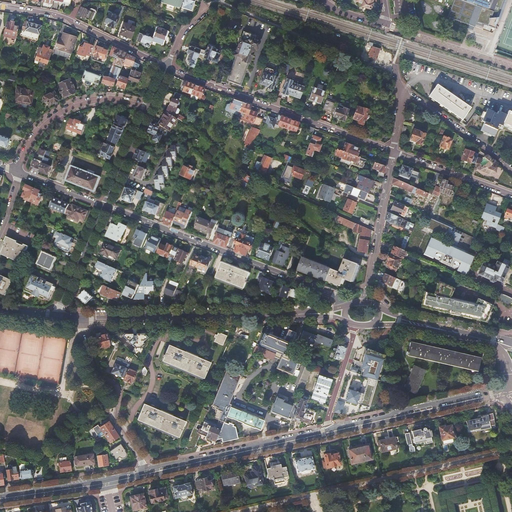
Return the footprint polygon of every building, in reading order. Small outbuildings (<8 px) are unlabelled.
[(191,11),(195,0),(194,0),(184,0),(182,8),(191,11)] [(356,0),(357,2),(363,4),(362,6),(371,9),(372,4),(372,3),(372,0),(356,0)] [(492,33),(493,32),(497,19),(498,18),(500,19),(507,0),(453,0),(447,17),(474,27),(476,22),(484,25),(491,27),(489,31),(489,32),(490,32),(491,33),(492,33)] [(81,7),(77,15),(85,19),(90,21),(90,20),(92,21),(93,20),(96,14),(97,13),(96,11),(95,10),(95,11),(91,9),(90,10),(89,11),(81,7)] [(109,13),(105,23),(108,25),(113,28),(118,17),(109,13)] [(10,23),(7,22),(3,36),(15,39),(17,31),(18,29),(18,26),(14,25),(14,22),(11,21),(10,23)] [(41,26),(24,21),(21,31),(25,32),(25,30),(30,32),(30,33),(34,34),(34,33),(39,34),(41,26)] [(132,38),(136,28),(124,24),(120,34),(132,38)] [(169,32),(156,27),(154,33),(152,38),(151,41),(163,45),(164,41),(168,43),(169,40),(169,39),(169,38),(168,37),(167,36),(169,32)] [(58,37),(54,49),(71,54),(76,37),(63,32),(61,38),(58,37)] [(236,56),(227,80),(241,85),(249,63),(254,48),(257,49),(260,42),(255,40),(256,36),(244,32),(235,55),(237,56),(236,56)] [(151,41),(152,38),(139,33),(136,41),(145,44),(144,46),(149,48),(151,41)] [(80,47),(78,54),(85,56),(85,57),(89,58),(93,46),(85,43),(83,47),(83,46),(82,47),(82,48),(80,47)] [(50,58),(53,50),(49,49),(49,47),(44,46),(44,47),(40,46),(37,53),(35,59),(39,60),(39,61),(43,63),(44,62),(48,63),(49,61),(50,58)] [(97,46),(92,60),(102,63),(107,51),(103,49),(103,48),(97,46)] [(190,66),(194,67),(198,57),(200,50),(189,46),(187,53),(190,54),(188,60),(189,63),(190,63),(190,66)] [(207,51),(201,49),(200,50),(198,57),(205,60),(206,58),(210,60),(210,59),(213,60),(212,61),(216,62),(217,59),(224,61),(224,59),(223,54),(219,52),(219,51),(214,49),(214,48),(209,46),(208,46),(207,51)] [(126,54),(113,47),(110,55),(115,57),(113,63),(110,62),(109,64),(105,74),(109,75),(108,77),(109,77),(115,79),(118,80),(119,76),(119,75),(121,69),(123,63),(126,54)] [(373,47),(370,57),(376,59),(379,50),(373,47)] [(135,58),(126,54),(123,63),(132,67),(135,58)] [(266,68),(260,83),(266,85),(266,86),(268,87),(268,89),(268,90),(271,91),(272,91),(272,89),(273,89),(277,77),(273,75),(274,71),(273,69),(268,67),(266,68)] [(85,70),(82,78),(86,79),(85,83),(87,84),(86,85),(88,86),(89,84),(91,85),(92,81),(94,82),(93,84),(98,85),(99,82),(101,76),(85,70)] [(131,71),(128,78),(128,79),(128,80),(138,83),(140,79),(139,77),(140,73),(131,70),(131,71)] [(108,77),(104,76),(102,83),(113,86),(115,79),(109,77),(108,77)] [(119,76),(118,80),(117,83),(116,84),(121,86),(120,87),(124,89),(125,86),(128,80),(128,79),(119,76)] [(300,99),(304,87),(291,83),(292,81),(287,79),(282,93),(287,95),(288,94),(300,99)] [(70,80),(59,84),(61,90),(59,91),(60,94),(62,93),(64,97),(75,93),(70,80)] [(188,95),(188,97),(190,98),(195,85),(185,82),(184,81),(182,85),(183,86),(185,87),(183,91),(190,94),(190,96),(188,95)] [(195,85),(190,98),(193,99),(197,100),(198,98),(203,100),(204,99),(205,97),(204,96),(201,94),(203,88),(195,85)] [(435,88),(429,96),(462,119),(470,107),(456,98),(437,85),(435,88)] [(313,87),(309,100),(320,104),(325,91),(313,87)] [(17,88),(15,101),(20,102),(20,103),(31,105),(33,91),(17,88)] [(45,98),(43,99),(44,102),(46,101),(49,105),(58,101),(54,92),(45,96),(45,98)] [(172,98),(167,111),(182,122),(183,123),(184,121),(183,120),(184,118),(177,114),(179,110),(176,109),(177,107),(176,107),(177,106),(178,106),(179,106),(179,103),(179,102),(178,102),(179,99),(180,99),(182,99),(183,96),(175,93),(173,98),(172,98)] [(237,115),(242,102),(234,99),(231,105),(229,104),(227,105),(225,109),(226,111),(237,115)] [(327,99),(324,108),(332,110),(334,102),(327,99)] [(251,105),(242,102),(237,115),(236,117),(252,123),(252,121),(254,122),(257,113),(249,110),(251,105)] [(339,120),(345,122),(349,110),(344,108),(344,107),(337,104),(333,116),(340,118),(339,120)] [(357,107),(353,119),(359,121),(358,123),(363,125),(365,120),(366,120),(367,116),(366,116),(368,110),(363,108),(363,109),(357,107)] [(482,125),(496,131),(497,127),(497,126),(498,124),(501,126),(502,126),(503,124),(511,128),(511,112),(508,111),(506,115),(498,111),(496,114),(494,113),(494,112),(487,109),(485,113),(483,117),(481,121),(484,122),(482,125)] [(163,117),(158,124),(163,127),(169,131),(177,120),(167,113),(166,112),(165,113),(164,113),(162,116),(163,117)] [(119,116),(115,125),(124,129),(128,121),(119,116)] [(290,120),(279,116),(278,118),(278,120),(275,121),(275,119),(268,117),(265,124),(267,124),(268,127),(270,128),(274,126),(279,127),(281,126),(287,129),(290,120)] [(68,128),(74,131),(78,132),(82,122),(77,120),(76,121),(71,119),(68,128)] [(299,123),(290,120),(287,129),(296,132),(299,123)] [(439,136),(442,137),(442,136),(445,126),(437,120),(434,127),(440,132),(439,136)] [(157,126),(150,123),(146,132),(154,135),(152,140),(158,142),(162,134),(160,133),(162,128),(163,127),(158,124),(157,126)] [(124,129),(115,125),(108,141),(117,145),(124,129)] [(493,136),(496,131),(482,125),(480,131),(483,132),(484,130),(491,134),(490,135),(493,136)] [(447,128),(445,126),(442,136),(443,137),(440,147),(441,148),(440,148),(441,149),(443,150),(444,149),(445,149),(449,150),(452,141),(456,142),(459,136),(447,128)] [(251,149),(260,131),(254,128),(251,133),(249,132),(244,143),(246,144),(245,146),(251,149)] [(414,129),(410,139),(416,142),(415,143),(421,145),(425,134),(414,129)] [(0,135),(0,145),(6,148),(10,139),(0,135)] [(462,138),(459,136),(456,142),(456,144),(462,146),(465,140),(462,138)] [(310,140),(305,155),(312,157),(313,152),(312,152),(313,149),(314,150),(318,151),(320,146),(318,145),(318,143),(310,140)] [(103,153),(102,156),(108,159),(111,160),(113,154),(112,154),(115,148),(105,143),(101,152),(103,153)] [(346,143),(342,151),(348,153),(359,157),(360,154),(360,153),(358,152),(360,149),(352,146),(352,145),(346,143)] [(169,153),(169,156),(169,158),(167,158),(165,161),(165,162),(164,165),(165,167),(163,167),(160,170),(160,171),(160,174),(160,176),(158,176),(156,178),(156,179),(156,182),(156,189),(161,191),(161,187),(165,187),(165,178),(170,178),(170,170),(174,170),(174,161),(179,161),(179,153),(183,153),(184,146),(173,146),(173,150),(171,150),(169,153)] [(139,149),(135,158),(142,161),(146,152),(139,149)] [(348,153),(342,151),(337,149),(335,155),(342,158),(340,162),(344,164),(348,153)] [(474,164),(477,157),(473,156),(474,153),(465,149),(463,154),(461,160),(471,163),(471,162),(474,164)] [(359,157),(348,153),(344,164),(349,165),(351,161),(353,162),(352,164),(362,168),(365,162),(358,160),(359,157)] [(35,162),(31,172),(38,175),(39,171),(42,163),(44,157),(45,156),(40,155),(38,160),(36,159),(35,162)] [(264,156),(258,169),(266,172),(271,159),(264,156)] [(483,160),(477,157),(474,164),(477,165),(476,168),(480,169),(480,170),(489,173),(491,172),(491,173),(492,173),(493,172),(494,172),(494,168),(497,164),(489,158),(486,156),(484,157),(484,156),(483,158),(483,160)] [(42,163),(39,171),(48,175),(51,166),(47,165),(49,159),(44,157),(42,163)] [(383,177),(385,166),(378,164),(375,163),(373,168),(379,171),(377,175),(383,177)] [(72,166),(66,180),(95,192),(101,177),(72,166)] [(139,166),(134,177),(142,181),(147,170),(139,166)] [(185,166),(181,175),(191,180),(196,171),(185,166)] [(298,166),(297,168),(293,166),(293,168),(289,166),(287,172),(292,175),(292,176),(301,179),(304,171),(305,171),(306,169),(298,166)] [(403,166),(399,176),(408,179),(409,176),(417,179),(420,172),(403,166)] [(236,185),(243,190),(253,178),(244,174),(236,185)] [(359,175),(357,180),(364,183),(370,185),(371,184),(374,185),(375,182),(359,175)] [(412,189),(416,191),(417,189),(393,178),(392,184),(411,193),(412,189)] [(364,183),(357,180),(357,181),(358,181),(357,184),(358,184),(357,189),(367,193),(369,188),(370,189),(371,186),(370,185),(364,183)] [(433,192),(432,195),(437,198),(438,196),(439,192),(449,196),(453,186),(446,184),(446,181),(442,180),(439,187),(436,185),(433,192)] [(329,203),(335,189),(324,185),(318,198),(329,203)] [(364,200),(367,193),(357,189),(346,185),(343,192),(364,200)] [(26,199),(30,201),(36,189),(30,187),(27,186),(25,190),(27,191),(25,194),(24,195),(23,196),(24,197),(26,199)] [(126,188),(123,197),(124,199),(132,202),(136,192),(135,192),(136,190),(127,187),(127,189),(126,188)] [(36,189),(30,201),(39,205),(43,197),(42,197),(43,195),(40,194),(41,192),(36,189)] [(414,203),(411,209),(429,217),(437,198),(432,195),(429,194),(417,189),(416,191),(415,193),(426,198),(427,197),(422,207),(414,203)] [(175,215),(168,212),(163,223),(172,227),(174,222),(180,207),(184,199),(178,196),(176,201),(179,202),(176,210),(177,210),(175,215)] [(54,198),(54,199),(50,207),(66,214),(70,205),(54,198)] [(351,214),(356,203),(348,199),(343,210),(351,214)] [(143,211),(160,217),(165,205),(157,202),(156,205),(147,202),(143,211)] [(394,202),(391,210),(392,211),(392,212),(404,217),(408,208),(394,202)] [(497,206),(486,202),(481,218),(487,221),(485,224),(496,228),(497,230),(502,232),(504,227),(497,224),(501,214),(495,212),(497,206)] [(70,205),(66,214),(69,215),(68,218),(78,222),(80,219),(84,221),(88,212),(73,205),(73,206),(70,205)] [(180,207),(174,222),(186,228),(193,213),(188,211),(187,213),(186,212),(187,210),(180,207)] [(511,209),(511,211),(506,209),(503,217),(507,219),(508,220),(509,221),(510,220),(511,220),(511,209)] [(387,212),(385,220),(390,221),(389,222),(398,226),(398,225),(404,228),(405,228),(408,221),(387,212)] [(334,221),(353,229),(355,224),(337,216),(334,221)] [(266,218),(265,222),(274,226),(276,222),(266,218)] [(196,228),(212,234),(216,225),(200,219),(196,228)] [(459,242),(463,229),(431,219),(428,228),(452,236),(451,239),(459,242)] [(283,231),(285,226),(276,222),(273,227),(283,231)] [(112,223),(106,237),(120,243),(127,226),(120,223),(119,226),(112,223)] [(367,253),(371,230),(355,224),(353,229),(353,232),(360,233),(359,243),(357,242),(357,245),(358,245),(357,251),(367,253)] [(234,230),(228,226),(226,230),(220,245),(226,248),(228,242),(229,243),(234,230)] [(220,245),(226,230),(221,228),(219,231),(222,232),(220,232),(220,234),(218,233),(216,237),(217,238),(215,243),(220,245)] [(239,228),(235,238),(238,239),(236,244),(238,245),(237,247),(235,251),(241,253),(245,241),(249,232),(239,228)] [(134,244),(142,248),(147,235),(141,232),(141,231),(137,230),(134,238),(136,239),(134,244)] [(63,235),(59,243),(70,248),(72,243),(70,242),(72,239),(66,236),(66,235),(64,234),(64,235),(63,235)] [(146,249),(155,253),(161,240),(152,235),(146,249)] [(457,247),(450,244),(432,236),(426,248),(423,255),(433,259),(436,253),(442,256),(445,255),(453,259),(454,261),(460,264),(457,271),(467,275),(470,268),(475,256),(457,247)] [(2,253),(21,261),(26,250),(27,247),(24,246),(22,245),(19,243),(17,243),(8,239),(7,242),(2,253)] [(277,251),(273,262),(282,265),(286,255),(287,255),(290,249),(281,246),(282,243),(282,241),(280,240),(276,251),(277,251)] [(253,244),(245,241),(241,253),(246,255),(249,249),(251,250),(253,244)] [(349,261),(351,253),(321,241),(317,253),(333,267),(332,269),(327,281),(341,287),(344,279),(350,282),(352,283),(359,265),(349,261)] [(105,243),(100,253),(108,257),(109,255),(117,259),(121,250),(105,243)] [(158,253),(169,257),(170,256),(174,247),(174,246),(169,244),(167,247),(162,245),(158,253)] [(262,244),(258,256),(269,260),(274,249),(270,247),(271,246),(267,244),(266,246),(262,244)] [(390,254),(404,260),(408,253),(408,252),(404,251),(394,246),(390,254)] [(174,247),(170,256),(175,258),(179,249),(174,247)] [(184,265),(189,254),(180,250),(175,260),(174,260),(173,262),(177,264),(178,262),(184,264),(183,265),(184,265)] [(43,252),(37,264),(52,271),(57,258),(43,252)] [(20,262),(21,261),(2,253),(1,254),(20,262)] [(198,267),(202,258),(195,255),(191,264),(198,267)] [(388,260),(386,265),(391,267),(391,269),(395,271),(399,272),(403,264),(401,262),(401,261),(400,260),(390,256),(389,256),(388,257),(387,259),(388,260)] [(203,257),(202,258),(198,267),(198,269),(202,270),(201,272),(206,274),(210,262),(206,260),(207,258),(203,257)] [(299,270),(327,281),(332,269),(331,269),(304,258),(303,258),(298,270),(299,271),(299,270)] [(111,282),(117,270),(99,261),(96,267),(104,271),(101,278),(111,282)] [(222,262),(216,277),(244,289),(250,273),(222,262)] [(500,262),(498,262),(497,265),(494,263),(492,264),(491,266),(484,263),(479,274),(491,279),(491,280),(492,281),(493,281),(494,281),(495,280),(496,280),(496,279),(501,281),(502,281),(503,280),(504,280),(505,279),(505,278),(505,277),(505,276),(505,275),(508,266),(500,262)] [(263,273),(259,271),(255,280),(261,282),(258,288),(270,293),(275,283),(268,280),(268,279),(268,278),(266,278),(265,278),(265,279),(263,278),(262,277),(261,276),(263,273)] [(13,280),(2,275),(0,274),(0,291),(7,294),(12,282),(13,283),(13,282),(12,282),(13,280)] [(147,274),(146,274),(135,299),(142,299),(142,294),(144,294),(148,294),(150,290),(154,290),(154,286),(154,283),(148,283),(148,282),(147,282),(147,274)] [(397,278),(386,274),(382,282),(393,287),(397,278)] [(37,283),(38,281),(39,279),(32,275),(23,295),(29,298),(32,297),(32,296),(40,299),(42,296),(49,299),(55,286),(48,282),(47,285),(46,287),(37,283)] [(130,280),(123,295),(129,298),(129,297),(132,299),(134,295),(138,286),(135,284),(136,283),(130,280)] [(436,295),(434,295),(427,293),(423,307),(437,310),(487,321),(494,306),(480,300),(479,303),(452,297),(455,289),(448,286),(445,284),(442,283),(438,292),(436,295)] [(176,289),(177,287),(168,284),(164,293),(167,294),(168,293),(171,295),(171,296),(173,297),(173,296),(176,289)] [(281,285),(277,295),(285,299),(285,297),(288,298),(289,295),(296,298),(297,298),(298,298),(299,298),(299,297),(300,297),(302,293),(286,287),(281,285)] [(42,296),(40,299),(43,301),(45,299),(49,301),(51,300),(56,288),(56,287),(55,286),(49,299),(42,296)] [(104,286),(101,294),(117,301),(121,293),(104,286)] [(185,293),(176,289),(173,296),(182,300),(181,300),(183,301),(185,293)] [(87,305),(94,297),(86,290),(79,297),(87,305)] [(328,298),(315,293),(314,296),(320,299),(319,303),(327,303),(328,298)] [(511,299),(500,294),(497,301),(510,306),(511,303),(511,299)] [(253,351),(253,352),(273,360),(274,357),(280,360),(276,369),(283,372),(290,356),(289,355),(290,352),(288,351),(295,333),(288,330),(283,342),(264,334),(261,340),(260,342),(259,344),(261,345),(260,346),(256,344),(253,351)] [(333,341),(317,334),(317,336),(303,331),(300,340),(313,345),(315,342),(330,347),(333,341)] [(96,339),(95,340),(96,343),(97,343),(98,343),(99,348),(106,347),(107,349),(110,349),(107,335),(102,336),(101,333),(101,334),(96,335),(97,339),(96,339)] [(125,334),(123,336),(135,348),(136,348),(139,348),(140,349),(140,348),(145,344),(143,342),(148,337),(147,336),(144,334),(141,334),(132,334),(125,334)] [(218,334),(215,344),(224,347),(226,337),(218,334)] [(407,352),(406,355),(407,355),(478,371),(481,358),(410,342),(408,352),(407,352)] [(169,345),(162,360),(203,378),(210,363),(169,345)] [(345,352),(335,349),(334,348),(333,352),(330,351),(328,357),(328,358),(329,359),(332,360),(333,360),(334,359),(338,360),(339,358),(343,360),(345,352)] [(360,374),(378,379),(385,353),(367,348),(360,374)] [(298,359),(290,356),(283,372),(292,375),(294,369),(298,371),(301,365),(296,363),(298,359)] [(111,373),(124,379),(128,369),(130,365),(117,359),(111,373)] [(414,366),(404,390),(416,394),(416,393),(425,371),(426,371),(426,370),(414,366)] [(311,369),(305,367),(295,392),(301,394),(311,369)] [(124,379),(123,380),(131,383),(131,382),(132,383),(136,372),(128,369),(124,379)] [(210,424),(210,425),(207,432),(206,436),(206,437),(206,439),(210,440),(211,439),(212,439),(216,440),(230,407),(227,406),(239,376),(226,371),(212,405),(214,406),(213,410),(215,411),(214,413),(215,415),(213,415),(212,419),(223,423),(222,424),(217,422),(216,426),(210,424)] [(314,391),(311,398),(317,401),(316,404),(318,403),(319,404),(320,405),(322,406),(323,403),(331,380),(319,376),(315,387),(314,391)] [(349,389),(345,401),(357,405),(358,404),(359,404),(360,402),(364,403),(367,395),(361,393),(349,389)] [(303,395),(301,399),(299,404),(298,403),(297,406),(298,408),(293,421),(294,422),(295,419),(301,421),(307,408),(304,407),(308,397),(303,395)] [(277,398),(271,412),(287,418),(292,406),(282,402),(283,401),(283,400),(284,398),(278,396),(277,398)] [(338,400),(334,412),(339,414),(343,401),(338,400)] [(137,419),(144,422),(148,423),(161,429),(165,431),(179,437),(186,421),(170,414),(166,413),(153,407),(150,406),(144,403),(137,419)] [(230,407),(216,440),(221,438),(222,442),(237,439),(235,427),(226,423),(228,418),(231,419),(232,419),(242,423),(242,424),(254,428),(260,430),(264,421),(258,419),(258,418),(247,413),(246,414),(230,407)] [(314,411),(313,411),(307,408),(301,421),(309,424),(314,411)] [(200,434),(206,436),(207,432),(210,425),(210,424),(205,422),(206,419),(204,418),(207,412),(203,411),(203,410),(201,409),(187,442),(185,447),(187,448),(186,449),(194,447),(200,434)] [(477,418),(466,421),(469,433),(495,426),(492,413),(481,416),(479,415),(478,415),(477,417),(477,418)] [(114,430),(109,422),(100,428),(105,436),(114,430)] [(444,426),(439,427),(442,440),(454,438),(451,426),(445,427),(444,426)] [(424,435),(413,437),(415,444),(425,441),(426,443),(432,442),(431,439),(433,439),(432,435),(430,435),(430,433),(428,433),(426,429),(426,428),(425,427),(424,428),(423,428),(423,429),(424,435)] [(114,430),(105,436),(110,443),(119,437),(114,430)] [(397,437),(378,441),(379,447),(381,446),(382,452),(397,448),(395,442),(398,442),(397,437)] [(120,444),(109,452),(115,460),(119,457),(120,458),(121,458),(121,459),(122,459),(123,459),(124,459),(124,458),(125,458),(125,457),(126,457),(126,456),(126,455),(126,454),(126,453),(124,451),(120,444)] [(368,445),(348,449),(352,463),(358,462),(360,463),(364,462),(365,460),(372,459),(368,445)] [(103,448),(96,451),(97,457),(98,467),(108,465),(107,455),(99,456),(99,453),(104,452),(103,448)] [(75,457),(74,457),(76,466),(94,463),(92,453),(87,454),(87,455),(76,457),(76,456),(75,456),(75,457)] [(340,465),(338,454),(329,456),(329,454),(324,455),(325,460),(322,461),(324,468),(327,467),(327,468),(340,465)] [(297,460),(294,461),(297,473),(315,469),(312,457),(311,457),(311,455),(297,459),(297,460)] [(72,471),(70,461),(67,462),(66,458),(59,459),(60,463),(59,463),(60,472),(72,471)] [(281,465),(271,467),(271,468),(267,469),(268,474),(267,478),(269,478),(270,482),(274,481),(275,484),(285,481),(284,479),(289,478),(286,467),(282,468),(281,465)] [(253,468),(253,470),(254,473),(250,474),(245,475),(247,485),(251,484),(256,483),(256,486),(264,484),(260,466),(255,467),(253,468)] [(16,469),(6,471),(8,481),(18,479),(16,469)] [(31,469),(20,471),(21,479),(32,478),(31,469)] [(221,475),(223,485),(227,484),(228,485),(235,483),(236,485),(240,484),(238,474),(232,475),(232,473),(221,475)] [(200,481),(196,482),(198,490),(202,489),(202,492),(213,489),(211,479),(208,480),(208,478),(199,480),(200,481)] [(172,487),(174,494),(175,497),(175,498),(180,497),(180,499),(183,501),(186,500),(188,498),(187,495),(192,494),(191,493),(191,490),(189,483),(184,484),(184,483),(182,483),(183,485),(180,486),(179,484),(178,484),(178,486),(172,487)] [(165,487),(149,491),(152,503),(153,503),(154,503),(156,503),(157,502),(164,500),(164,499),(168,498),(165,487)] [(143,494),(130,497),(133,511),(134,511),(136,511),(138,511),(139,509),(146,508),(143,494)] [(91,511),(90,505),(86,506),(85,503),(80,504),(81,507),(76,508),(77,511),(91,511)]
